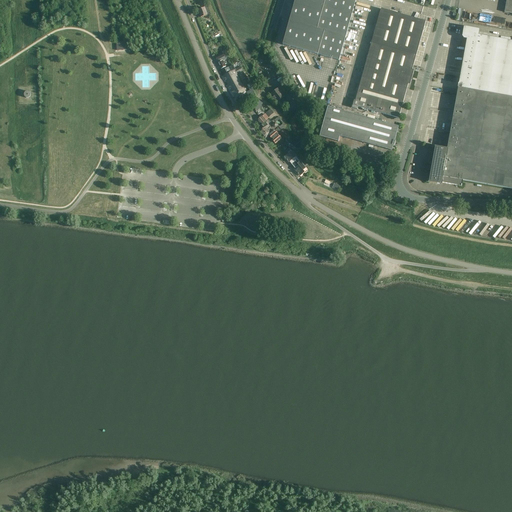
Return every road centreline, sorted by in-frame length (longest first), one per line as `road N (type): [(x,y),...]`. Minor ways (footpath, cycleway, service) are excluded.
road 1 (tertiary): [(304,196),(235,124),(176,0)]
road 2 (residential): [(304,196),(235,106),(186,0)]
road 3 (tertiary): [(511,273),(405,249),(304,196)]
road 4 (unclassified): [(403,191),(399,175),(448,0)]
